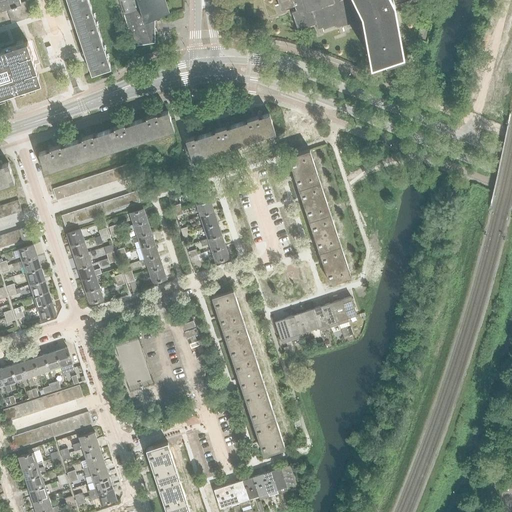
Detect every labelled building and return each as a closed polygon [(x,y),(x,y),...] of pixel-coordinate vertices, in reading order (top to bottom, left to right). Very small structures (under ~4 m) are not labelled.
[(0,7),(0,10),(1,12),(2,12),(7,10),(11,22),(33,15),(28,0),(26,0),(25,0),(24,0),(22,0),(19,1),(0,7)] [(66,0),(69,9),(89,3),(87,0),(66,0)] [(164,0),(118,0),(133,46),(155,43),(155,17),(169,13),(164,0)] [(343,0),(338,2),(337,0),(276,0),(280,9),(294,4),(296,10),(297,13),(292,14),(297,28),(315,21),(315,22),(317,27),(335,21),(336,25),(350,21),(351,26),(356,25),(359,24),(371,60),(372,65),(392,59),(403,55),(393,5),(408,0),(343,0)] [(92,10),(89,3),(69,9),(76,28),(81,41),(100,35),(92,10)] [(81,41),(91,74),(111,67),(100,35),(81,41)] [(28,45),(0,54),(0,100),(42,87),(28,45)] [(168,110),(135,121),(141,140),(174,130),(168,110)] [(269,113),(240,122),(247,142),(275,132),(269,113)] [(135,121),(102,132),(109,151),(141,140),(135,121)] [(240,122),(213,131),(219,151),(247,142),(240,122)] [(192,159),(219,151),(213,131),(185,139),(192,159)] [(102,132),(70,142),(77,162),(109,151),(102,132)] [(45,172),(77,162),(70,142),(38,152),(45,172)] [(319,181),(309,149),(287,156),(297,188),(319,181)] [(0,164),(0,186),(14,182),(8,162),(0,164)] [(125,177),(131,176),(127,164),(121,166),(125,177)] [(115,168),(119,179),(125,177),(121,166),(115,168)] [(110,170),(113,181),(119,179),(115,168),(110,170)] [(104,172),(108,183),(113,181),(110,170),(104,172)] [(98,174),(102,185),(108,183),(104,172),(98,174)] [(92,176),(96,187),(102,185),(98,174),(92,176)] [(87,177),(90,189),(96,187),(92,176),(87,177)] [(81,179),(84,191),(90,189),(87,177),(81,179)] [(75,181),(79,192),(84,191),(81,179),(75,181)] [(69,183),(73,194),(79,192),(75,181),(69,183)] [(308,220),(329,213),(319,181),(297,188),(308,220)] [(64,185),(67,196),(73,194),(69,183),(64,185)] [(58,187),(61,198),(67,196),(64,185),(58,187)] [(58,187),(52,189),(56,200),(61,198),(58,187)] [(193,192),(196,203),(209,199),(205,188),(193,192)] [(139,202),(139,201),(136,191),(130,193),(134,204),(139,202)] [(134,204),(130,193),(124,194),(128,206),(134,204)] [(128,206),(124,194),(118,196),(122,208),(128,206)] [(122,208),(118,196),(113,198),(116,210),(122,208)] [(116,210),(113,198),(107,200),(111,211),(116,210)] [(16,213),(21,211),(17,199),(12,201),(16,213)] [(196,203),(200,215),(213,211),(209,199),(196,203)] [(111,211),(107,200),(101,202),(105,213),(111,211)] [(16,213),(12,201),(6,203),(10,215),(16,213)] [(105,213),(101,202),(95,204),(99,215),(105,213)] [(10,215),(6,203),(0,205),(4,216),(10,215)] [(99,215),(95,204),(89,206),(93,217),(99,215)] [(93,217),(89,206),(84,208),(87,219),(93,217)] [(87,219),(84,208),(78,210),(82,221),(87,219)] [(130,212),(133,224),(146,220),(143,208),(130,212)] [(82,221),(78,210),(72,212),(76,223),(82,221)] [(217,222),(213,211),(200,215),(204,226),(217,222)] [(76,223),(72,212),(66,213),(70,225),(76,223)] [(66,213),(61,215),(64,227),(70,225),(66,213)] [(308,220),(318,251),(340,244),(329,213),(308,220)] [(133,224),(137,236),(150,231),(146,220),(133,224)] [(220,234),(217,222),(204,226),(208,238),(220,234)] [(22,240),(30,238),(26,226),(18,229),(22,240)] [(13,231),(16,242),(22,240),(18,229),(13,231)] [(67,233),(70,245),(83,241),(80,229),(67,233)] [(7,233),(11,244),(16,242),(13,231),(7,233)] [(139,240),(141,247),(154,243),(150,231),(137,236),(132,237),(134,242),(139,240)] [(5,246),(11,244),(7,233),(2,235),(5,246)] [(210,244),(212,249),(224,245),(220,234),(208,238),(201,240),(203,246),(210,244)] [(70,245),(74,256),(87,252),(83,241),(70,245)] [(158,254),(154,243),(141,247),(145,259),(158,254)] [(36,256),(32,244),(18,249),(22,261),(36,256)] [(350,276),(340,244),(318,251),(329,283),(350,276)] [(228,257),(224,245),(212,249),(216,261),(228,257)] [(91,264),(87,252),(74,256),(78,268),(91,264)] [(145,259),(149,270),(162,266),(158,254),(145,259)] [(36,256),(22,261),(19,262),(20,267),(24,266),(26,272),(40,268),(36,256)] [(78,268),(82,279),(95,275),(102,273),(100,268),(93,270),(91,264),(78,268)] [(165,278),(162,266),(149,270),(153,282),(165,278)] [(44,279),(40,268),(26,272),(29,284),(44,279)] [(82,279),(85,291),(98,286),(95,275),(82,279)] [(47,290),(44,279),(29,284),(33,295),(47,290)] [(102,298),(98,286),(85,291),(89,302),(102,298)] [(211,296),(221,328),(243,321),(232,289),(211,296)] [(33,295),(37,307),(51,302),(47,290),(33,295)] [(350,296),(340,299),(346,318),(356,314),(350,296)] [(331,302),(338,325),(348,322),(346,318),(340,299),(331,302)] [(55,314),(51,302),(37,307),(41,318),(55,314)] [(331,302),(321,305),(327,324),(329,328),(338,325),(331,302)] [(312,308),(318,327),(319,331),(329,328),(327,324),(321,305),(312,308)] [(309,330),(318,327),(312,308),(303,311),(309,330)] [(303,311),(293,315),(299,333),(309,330),(303,311)] [(293,315),(284,318),(290,336),(291,341),(301,337),(299,333),(293,315)] [(291,341),(290,336),(284,318),(274,321),(280,339),(281,344),(291,341)] [(253,353),(243,321),(221,328),(232,360),(253,353)] [(150,398),(159,395),(140,339),(119,346),(123,358),(117,360),(122,375),(123,374),(129,391),(148,384),(151,391),(148,392),(150,398)] [(74,370),(71,363),(66,347),(55,351),(60,366),(67,364),(69,371),(74,370)] [(55,351),(44,354),(49,370),(60,366),(55,351)] [(232,360),(243,392),(264,385),(253,353),(232,360)] [(32,358),(38,374),(49,370),(44,354),(32,358)] [(32,358),(22,361),(27,377),(28,377),(30,386),(35,384),(32,375),(38,374),(32,358)] [(10,365),(15,381),(27,377),(22,361),(10,365)] [(10,365),(0,368),(0,371),(4,384),(5,384),(7,392),(12,390),(10,383),(15,381),(10,365)] [(77,398),(82,397),(79,385),(73,386),(77,398)] [(253,425),(275,418),(264,385),(243,392),(253,425)] [(68,388),(72,400),(77,398),(73,386),(68,388)] [(62,390),(66,402),(72,400),(68,388),(62,390)] [(57,392),(61,404),(66,402),(62,390),(57,392)] [(51,393),(55,405),(61,404),(57,392),(51,393)] [(46,395),(50,407),(55,405),(51,393),(46,395)] [(41,397),(44,409),(50,407),(46,395),(41,397)] [(35,399),(39,411),(44,409),(41,397),(35,399)] [(30,401),(33,412),(39,411),(35,399),(30,401)] [(24,402),(28,414),(33,412),(30,401),(24,402)] [(19,404),(23,416),(28,414),(24,402),(19,404)] [(13,406),(17,418),(23,416),(19,404),(13,406)] [(8,408),(12,419),(17,418),(13,406),(8,408)] [(2,409),(3,410),(6,421),(12,419),(8,408),(2,409)] [(86,425),(91,423),(87,411),(82,413),(86,425)] [(86,425),(82,413),(77,415),(80,427),(86,425)] [(80,427),(77,415),(71,417),(75,428),(80,427)] [(75,428),(71,417),(66,418),(69,430),(75,428)] [(69,430),(66,418),(60,420),(64,432),(69,430)] [(263,454),(284,447),(275,418),(253,425),(263,454)] [(64,432),(60,420),(55,422),(59,434),(64,432)] [(59,434),(55,422),(49,424),(53,435),(59,434)] [(53,435),(49,424),(44,425),(48,437),(53,435)] [(48,437),(44,425),(38,427),(42,439),(48,437)] [(42,439),(38,427),(33,429),(37,441),(42,439)] [(37,441),(33,429),(28,431),(31,442),(37,441)] [(31,442),(28,431),(22,433),(26,444),(31,442)] [(74,450),(82,448),(98,443),(94,431),(78,436),(80,441),(72,444),(74,450)] [(26,444),(22,433),(17,434),(20,446),(26,444)] [(17,434),(11,436),(15,448),(20,446),(17,434)] [(145,449),(156,480),(177,473),(167,442),(145,449)] [(82,448),(86,459),(102,454),(98,443),(82,448)] [(37,463),(33,451),(18,456),(21,468),(37,463)] [(105,465),(102,454),(86,459),(88,466),(83,467),(84,472),(105,465)] [(21,468),(25,479),(41,474),(45,473),(42,462),(37,463),(21,468)] [(91,475),(93,482),(109,476),(105,465),(84,472),(86,477),(91,475)] [(289,465),(280,468),(286,486),(295,483),(289,465)] [(280,468),(270,471),(276,489),(286,486),(280,468)] [(270,471),(261,474),(267,492),(276,489),(270,471)] [(156,480),(166,511),(188,505),(177,473),(156,480)] [(44,485),(41,474),(25,479),(29,490),(44,485)] [(267,492),(261,474),(252,477),(257,495),(259,500),(268,497),(267,492)] [(88,491),(90,495),(112,488),(109,476),(93,482),(95,488),(88,491)] [(242,480),(248,498),(257,495),(252,477),(242,480)] [(248,498),(242,480),(233,483),(239,501),(241,507),(250,504),(248,498)] [(223,486),(229,504),(239,501),(233,483),(223,486)] [(29,490),(32,501),(48,496),(44,485),(29,490)] [(220,507),(229,504),(223,486),(214,489),(220,507)] [(100,504),(116,499),(112,488),(90,495),(91,500),(98,497),(100,504)] [(32,501),(35,511),(38,511),(52,508),(48,496),(32,501)]
